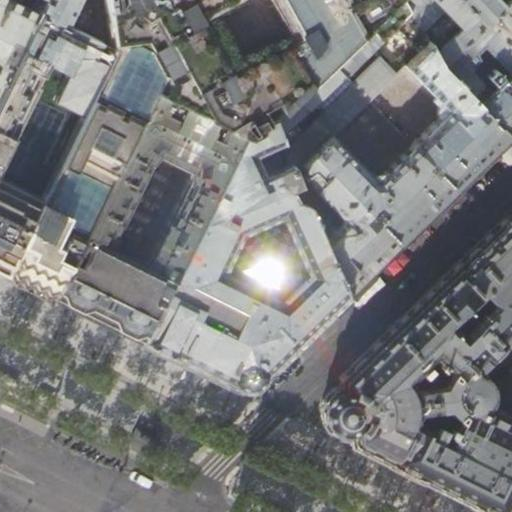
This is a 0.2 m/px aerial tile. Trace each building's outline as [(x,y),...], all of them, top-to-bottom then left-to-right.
[(0,0),(0,85),(8,69),(0,64),(0,60),(6,50),(15,54),(37,11),(108,48),(102,0),(0,0)] [(102,0),(108,48),(109,53),(86,99),(56,161),(38,199),(17,241),(13,249),(9,258),(5,265),(1,273),(7,275),(19,281),(23,283),(31,287),(43,293),(50,296),(53,290),(53,289),(57,282),(61,273),(65,266),(67,260),(81,232),(108,177),(135,123),(151,90),(168,98),(182,104),(209,118),(223,124),(239,133),(271,116),(391,0),(102,0)] [(509,137),(441,66),(433,53),(422,32),(403,0),(391,0),(271,116),(292,173),(312,156),(399,244),(425,218),(480,165),(509,137)] [(496,0),(403,0),(422,32),(443,11),(459,28),(433,53),(441,66),(485,23),(503,6),(496,0)] [(511,0),(509,0),(503,6),(485,23),(511,51),(511,44),(511,42),(511,0)] [(109,53),(108,48),(37,11),(15,54),(8,69),(0,85),(0,272),(1,273),(5,265),(9,258),(13,249),(17,241),(38,199),(56,161),(86,99),(109,53)] [(511,51),(485,23),(441,66),(509,137),(511,133),(511,51)] [(61,273),(57,282),(53,289),(53,290),(50,296),(100,321),(138,340),(141,333),(145,325),(149,317),(153,309),(170,275),(239,133),(223,124),(216,139),(202,132),(209,118),(182,104),(175,118),(162,112),(168,98),(151,90),(135,123),(108,177),(81,232),(67,260),(65,266),(61,273)] [(138,340),(168,355),(184,363),(211,376),(220,381),(241,387),(245,388),(249,387),(253,385),(255,384),(258,381),(290,350),(345,296),(292,173),(271,116),(239,133),(170,275),(153,309),(149,317),(145,325),(141,333),(138,340)] [(312,156),(292,173),(345,296),(373,269),(399,244),(312,156)] [(511,208),(503,217),(511,227),(511,208)] [(350,443),(355,445),(382,458),(424,480),(489,511),(511,511),(511,227),(503,217),(481,238),(386,331),(334,385),(333,386),(325,390),(319,397),(316,404),(315,410),(315,417),(317,424),(321,430),(326,435),(332,437),(340,440),(346,439),(349,439),(350,443)] [(160,451),(134,438),(127,452),(153,465),(160,451)]
